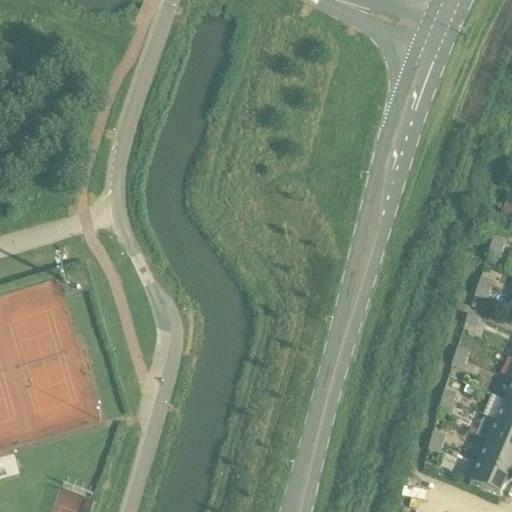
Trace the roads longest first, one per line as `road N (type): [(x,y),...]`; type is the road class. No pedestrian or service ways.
road 1 (secondary): [(300,511),(429,39)]
road 2 (unclassified): [(118,214),(120,149),(171,0)]
road 3 (unclassified): [(118,214),(0,247)]
